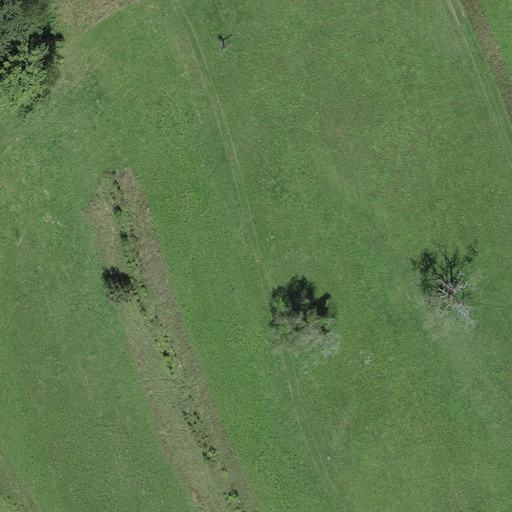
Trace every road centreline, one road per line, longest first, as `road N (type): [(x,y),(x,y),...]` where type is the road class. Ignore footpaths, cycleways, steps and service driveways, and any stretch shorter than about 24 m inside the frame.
road 1 (track): [(172,0),(234,123),(285,349),(348,511)]
road 2 (track): [(451,0),(511,157)]
